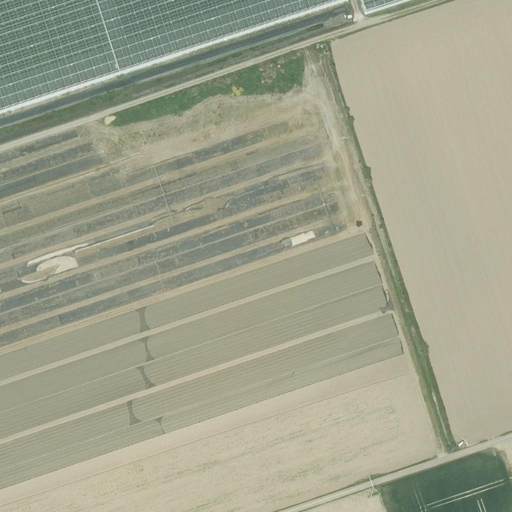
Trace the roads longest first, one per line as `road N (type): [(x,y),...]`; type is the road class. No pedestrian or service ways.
road 1 (track): [(443,0),(0,149)]
road 2 (track): [(300,511),(511,439)]
